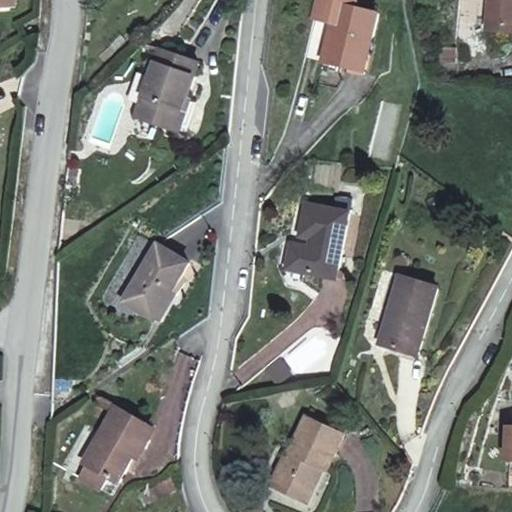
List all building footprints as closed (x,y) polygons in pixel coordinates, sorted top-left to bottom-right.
[(0,0),(0,8),(8,8),(7,0),(0,0)] [(511,0),(491,0),(489,34),(511,35),(511,0)] [(339,11),(325,65),(366,76),(379,19),(339,11)] [(206,65),(168,53),(144,121),(183,134),(206,65)] [(294,277),(307,280),(338,285),(351,220),(308,210),(301,242),(314,246),(312,255),(299,252),(292,257),(289,269),(294,277)] [(192,266),(163,249),(131,303),(161,321),(192,266)] [(422,362),(444,297),(405,285),(384,351),(422,362)] [(157,430),(122,411),(84,480),(107,493),(113,479),(125,485),(157,430)] [(293,456),(280,488),(311,502),(325,471),(332,473),(346,443),(311,425),(296,457),(293,456)]
